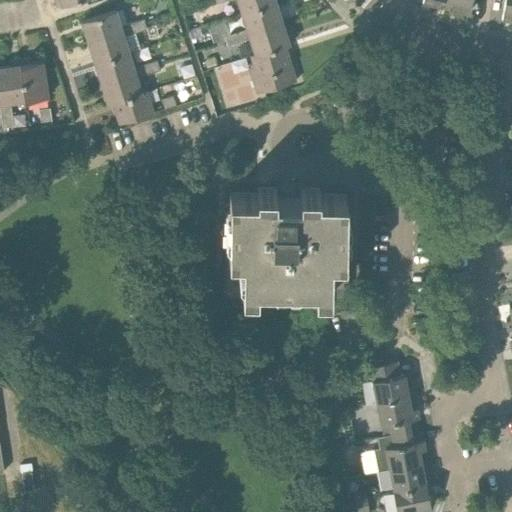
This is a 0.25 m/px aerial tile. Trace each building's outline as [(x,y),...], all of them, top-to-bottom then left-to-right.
[(275,0),(225,0),(226,1),(227,0),(237,0),(242,14),(277,3),(275,0)] [(447,0),(446,7),(469,12),(471,0),(447,0)] [(511,0),(504,0),(502,18),(511,19),(511,0)] [(242,14),(247,29),(249,35),(283,24),(277,3),(242,14)] [(82,21),(89,42),(123,32),(124,37),(135,33),(133,23),(121,27),(116,10),(82,21)] [(212,36),(228,30),(224,18),(208,24),(212,36)] [(133,23),(135,33),(147,29),(144,19),(133,23)] [(283,24),(249,35),(247,29),(236,33),(239,43),(250,39),(255,54),(285,45),(285,46),(290,45),(283,24)] [(123,32),(89,42),(95,63),(129,52),(124,37),(123,32)] [(239,43),(236,33),(224,36),(227,46),(239,43)] [(285,45),(255,54),(250,55),(257,76),(252,78),(257,94),(296,81),(285,46),(285,45)] [(137,78),(149,74),(145,64),(134,67),(129,52),(95,63),(101,83),(136,73),(137,78)] [(19,59),(26,102),(48,99),(43,61),(31,63),(31,58),(19,59)] [(0,67),(0,75),(4,105),(0,105),(0,108),(1,118),(12,116),(10,104),(26,102),(19,59),(8,61),(9,66),(0,67)] [(157,60),(145,64),(149,74),(160,71),(157,60)] [(142,92),(137,78),(136,73),(101,83),(108,105),(113,103),(142,94),(142,92)] [(440,80),(426,79),(426,90),(440,90),(440,80)] [(142,92),(142,94),(113,103),(119,124),(154,113),(147,90),(142,92)] [(164,110),(177,106),(174,96),(161,100),(164,110)] [(41,124),(52,122),(50,110),(39,111),(41,124)] [(3,129),(13,128),(12,116),(1,118),(3,129)] [(276,201),(277,188),(258,187),(257,193),(230,192),(229,252),(226,252),(225,296),(243,296),(244,291),(256,291),(257,282),(316,283),(315,292),(329,293),(328,298),(348,298),(349,255),(345,255),(347,194),(319,194),(319,189),(301,188),(300,202),(276,201)] [(377,403),(409,396),(409,397),(415,396),(413,386),(407,387),(405,374),(401,374),(398,362),(370,367),(372,380),(362,382),(367,404),(377,403)] [(409,396),(377,403),(381,425),(390,423),(392,434),(417,429),(415,418),(419,417),(417,407),(411,408),(409,397),(409,396)] [(437,440),(436,413),(425,414),(426,440),(437,440)] [(417,429),(392,434),(377,437),(379,448),(374,449),(378,471),(390,469),(422,463),(420,450),(425,449),(423,439),(420,440),(417,429)] [(390,469),(394,490),(432,483),(430,474),(424,475),(422,463),(390,469)] [(25,492),(34,490),(31,471),(22,473),(25,492)] [(394,490),(393,490),(397,511),(424,511),(423,508),(431,506),(429,494),(434,492),(432,483),(394,490)] [(357,511),(369,511),(366,491),(354,493),(357,511)]
